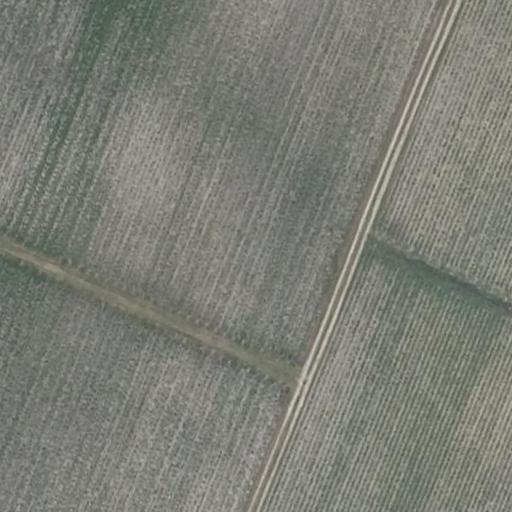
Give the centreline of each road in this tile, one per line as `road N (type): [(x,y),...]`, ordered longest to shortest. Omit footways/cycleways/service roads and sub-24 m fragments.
road 1 (track): [(454,0),(252,511)]
road 2 (track): [(0,247),(301,387)]
road 3 (track): [(362,235),(511,309)]
